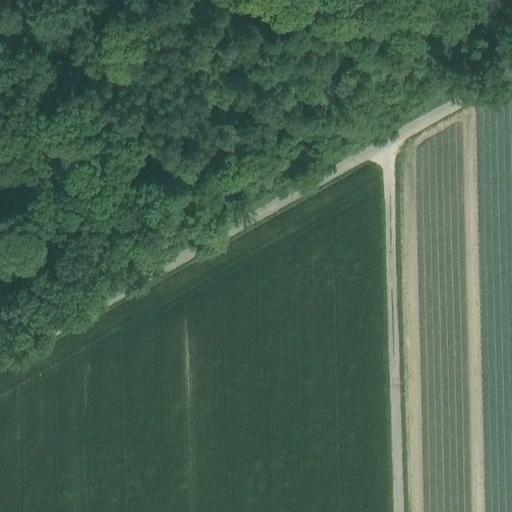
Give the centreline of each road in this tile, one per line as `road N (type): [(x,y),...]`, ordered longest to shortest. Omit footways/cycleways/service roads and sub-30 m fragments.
road 1 (unclassified): [(387,139),(0,358)]
road 2 (unclassified): [(398,511),(387,139)]
road 3 (unclassified): [(511,69),(387,139)]
